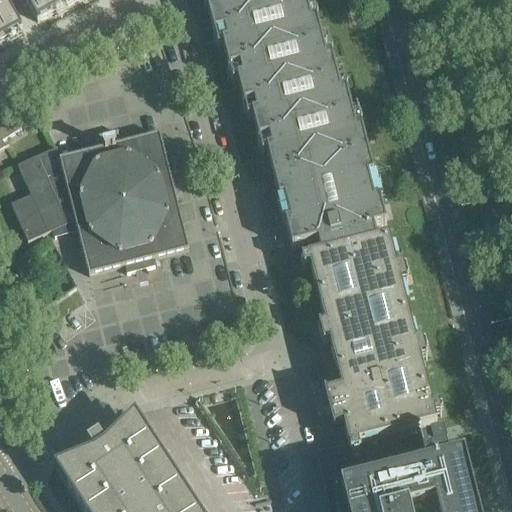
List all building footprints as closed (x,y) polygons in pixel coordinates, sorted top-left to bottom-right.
[(0,0),(0,45),(22,33),(4,0),(0,0)] [(24,0),(38,25),(83,0),(24,0)] [(349,449),(349,450),(427,430),(437,428),(389,240),(377,243),(374,231),(386,228),(380,202),(374,204),(368,180),(374,179),(361,129),(356,130),(346,93),(341,95),(331,58),(326,59),(317,22),(311,24),(305,0),(210,0),(213,10),(208,11),(214,38),(225,35),(228,45),(222,46),(229,73),(240,70),(243,81),(237,82),(244,108),(255,106),(257,116),(252,117),(259,144),(270,141),(272,151),(267,153),(277,194),(280,203),(285,202),(291,225),(286,226),(292,253),(318,246),(321,257),(308,261),(331,351),(336,371),(342,393),(326,397),(325,395),(324,396),(333,432),(335,432),(334,430),(344,428),(349,449)] [(0,102),(0,153),(6,150),(2,144),(22,132),(3,101),(0,102)] [(189,254),(159,138),(120,147),(117,134),(95,140),(98,152),(59,160),(56,153),(17,170),(31,200),(11,209),(28,246),(48,237),(52,235),(54,235),(69,228),(68,225),(75,223),(89,279),(120,271),(121,271),(122,271),(125,270),(127,278),(155,271),(153,263),(156,262),(157,262),(158,261),(189,254)] [(0,329),(6,339),(21,328),(19,325),(23,322),(26,325),(50,309),(40,294),(27,303),(8,274),(0,278),(0,329)] [(197,511),(140,424),(131,430),(123,435),(114,442),(105,448),(99,438),(87,445),(94,455),(59,478),(81,511),(197,511)] [(333,495),(449,465),(448,462),(444,444),(431,447),(428,434),(427,430),(349,450),(349,449),(323,455),(333,495)] [(333,495),(337,511),(477,511),(465,461),(449,465),(333,495)]
